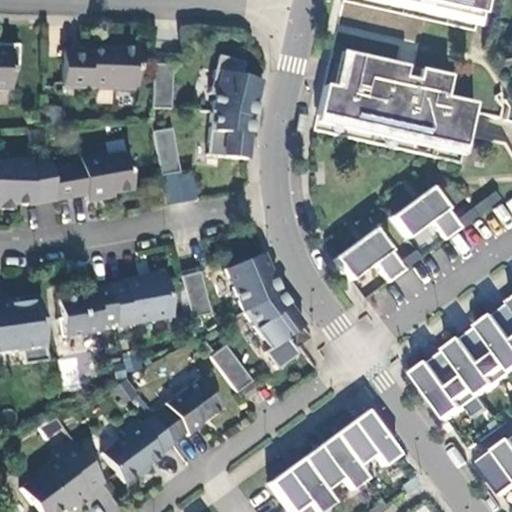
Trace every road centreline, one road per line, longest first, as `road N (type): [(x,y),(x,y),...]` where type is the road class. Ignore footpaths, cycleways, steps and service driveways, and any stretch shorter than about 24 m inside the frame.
road 1 (residential): [(299,19),(0,3)]
road 2 (residential): [(0,259),(274,216)]
road 3 (residential): [(149,511),(358,360)]
road 4 (residential): [(274,216),(271,160),(299,19)]
road 5 (residential): [(358,360),(511,246)]
road 6 (residential): [(358,360),(300,278),(274,216)]
road 7 (residential): [(439,470),(358,360)]
